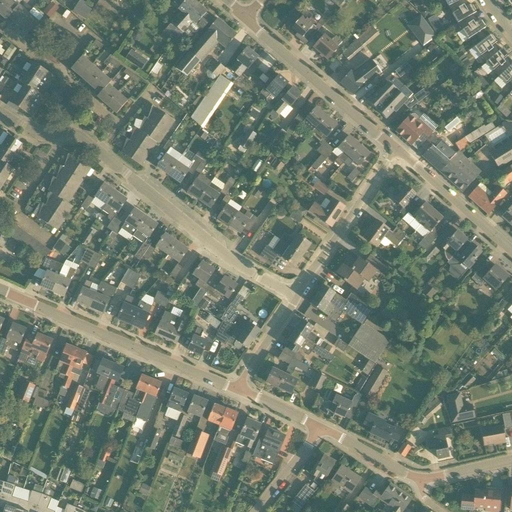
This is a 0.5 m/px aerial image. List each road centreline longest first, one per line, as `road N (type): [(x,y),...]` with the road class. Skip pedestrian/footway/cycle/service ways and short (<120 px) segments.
road 1 (tertiary): [(234,392),(0,289)]
road 2 (tertiary): [(392,152),(243,18)]
road 3 (residential): [(297,298),(176,221),(138,182)]
road 4 (residential): [(297,298),(392,152)]
road 5 (tertiary): [(511,257),(392,152)]
road 6 (residential): [(53,241),(16,214),(62,135)]
